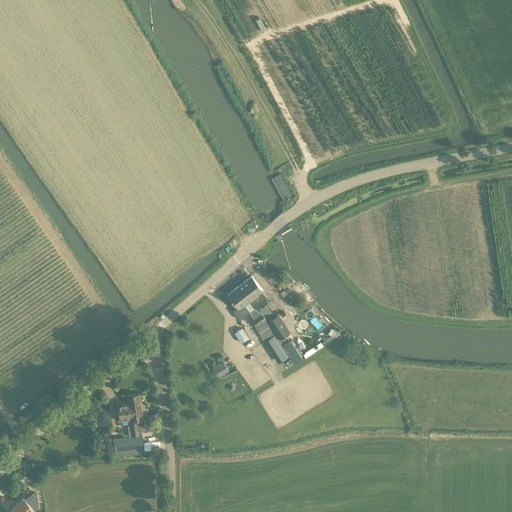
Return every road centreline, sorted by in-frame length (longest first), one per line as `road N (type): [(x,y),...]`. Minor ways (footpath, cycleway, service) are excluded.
road 1 (unclassified): [(151,337),(307,204),(381,173),(511,149)]
road 2 (unclassified): [(0,468),(151,337)]
road 3 (unclassified): [(170,511),(151,337)]
